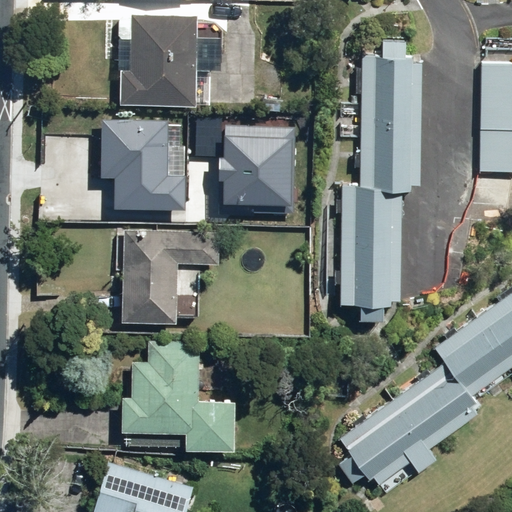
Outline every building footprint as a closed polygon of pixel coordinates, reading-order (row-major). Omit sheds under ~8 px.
[(192,104),(194,68),(219,69),(221,37),(196,35),(197,12),(134,9),(134,16),(119,15),(116,70),(122,71),(120,100),(192,104)] [(419,185),(421,53),(367,52),(365,181),(344,181),(342,302),(399,303),(401,185),(419,185)] [(511,60),(483,61),(482,169),(511,168),(511,60)] [(102,117),(100,176),(115,176),(114,206),(186,208),(186,173),(185,173),(186,146),(201,147),(201,122),(169,122),(169,118),(102,117)] [(188,215),(212,215),(212,208),(236,208),(236,185),(188,184),(188,215)] [(178,261),(220,262),(221,229),(125,225),(122,322),(179,324),(179,315),(201,315),(202,275),(186,274),(186,280),(178,280),(178,261)] [(444,365),(340,441),(376,489),(477,414),(466,399),(511,364),(511,289),(431,349),(444,365)] [(176,338),(176,341),(147,340),(147,360),(132,360),(131,396),(122,395),(121,429),(186,431),(185,447),(215,448),(235,448),(237,398),(198,397),(199,342),(191,341),(192,338),(176,338)] [(55,446),(116,449),(118,410),(57,407),(55,446)] [(184,511),(193,484),(111,459),(94,511),(184,511)]
